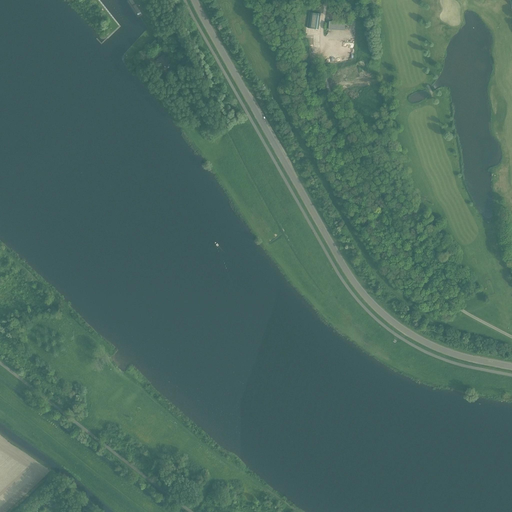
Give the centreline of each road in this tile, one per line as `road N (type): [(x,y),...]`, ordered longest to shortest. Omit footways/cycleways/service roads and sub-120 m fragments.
road 1 (unclassified): [(511,367),(422,342),(372,305),(193,0)]
road 2 (track): [(151,511),(0,393)]
